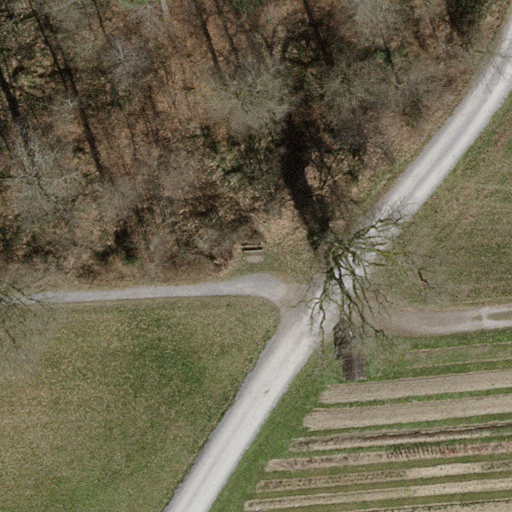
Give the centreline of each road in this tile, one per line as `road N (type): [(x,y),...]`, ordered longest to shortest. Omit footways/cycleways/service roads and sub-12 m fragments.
road 1 (track): [(324,290),(464,122),(511,41)]
road 2 (track): [(189,511),(324,290)]
road 3 (track): [(324,290),(365,318),(511,317)]
